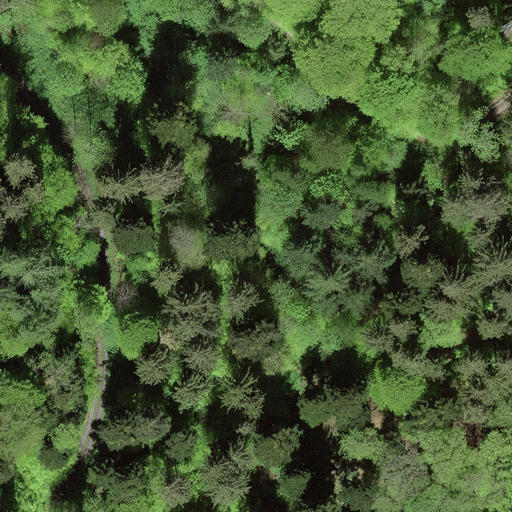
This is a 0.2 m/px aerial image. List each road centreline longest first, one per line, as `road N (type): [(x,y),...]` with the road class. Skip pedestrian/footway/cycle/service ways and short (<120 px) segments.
road 1 (track): [(58,511),(101,418),(107,282),(89,204),(0,65)]
road 2 (track): [(511,102),(445,136),(403,130),(247,0)]
